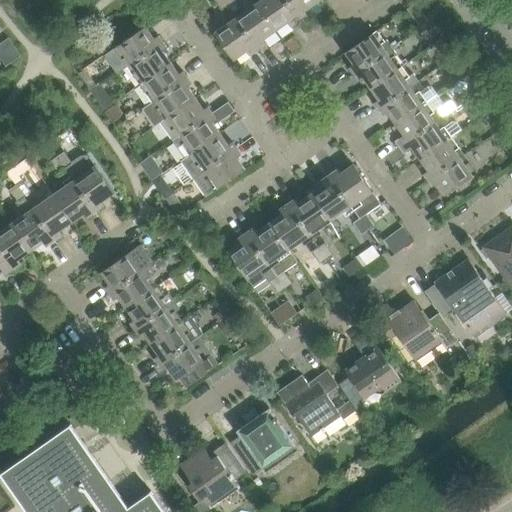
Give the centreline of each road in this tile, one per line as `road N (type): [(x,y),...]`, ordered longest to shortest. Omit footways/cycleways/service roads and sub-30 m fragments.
road 1 (residential): [(98,339),(162,432),(432,245)]
road 2 (residential): [(432,245),(345,124)]
